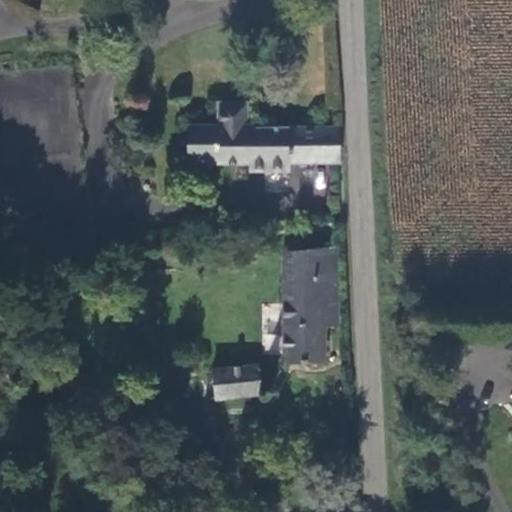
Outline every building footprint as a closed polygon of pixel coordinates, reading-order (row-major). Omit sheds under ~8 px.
[(212,103),(213,125),(242,124),(242,102),(212,103)] [(285,163),(335,162),(334,128),(242,127),(242,124),(213,125),(181,126),(182,165),(246,165),(246,172),(285,172),(285,163)] [(150,130),(146,127),(141,127),(137,130),(135,135),(137,140),(145,142),(150,140),(152,135),(150,130)] [(334,248),(283,249),(283,363),(321,363),(328,324),(333,324),(334,248)] [(189,364),(189,395),(255,394),(254,363),(189,364)] [(163,384),(163,401),(176,401),(176,384),(163,384)]
